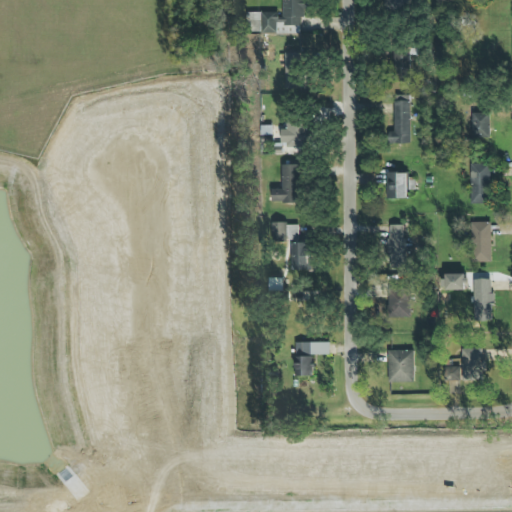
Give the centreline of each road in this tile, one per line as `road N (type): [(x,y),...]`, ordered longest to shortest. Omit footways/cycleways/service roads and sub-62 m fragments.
road 1 (residential): [(351,0),(357,370),(370,405)]
road 2 (residential): [(511,404),(400,412),(370,405)]
